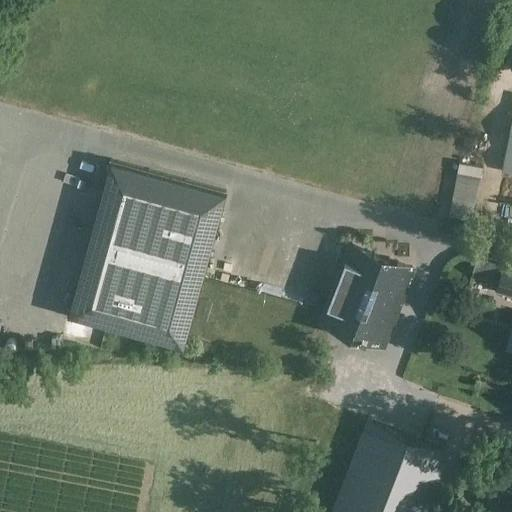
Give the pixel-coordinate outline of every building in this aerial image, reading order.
[(185,345),(227,190),(112,159),(70,313),(185,345)] [(471,208),(474,175),(453,173),(450,206),(471,208)] [(352,244),(323,319),(383,342),(392,319),(371,311),(382,282),(403,290),(412,267),(390,258),(387,264),(372,259),(375,252),(352,244)] [(511,267),(505,265),(497,290),(511,293),(511,267)] [(36,275),(34,285),(57,289),(58,279),(36,275)] [(413,511),(440,446),(366,416),(326,511),(413,511)] [(501,489),(496,501),(511,507),(511,510),(511,511),(511,486),(503,483),(501,489)]
